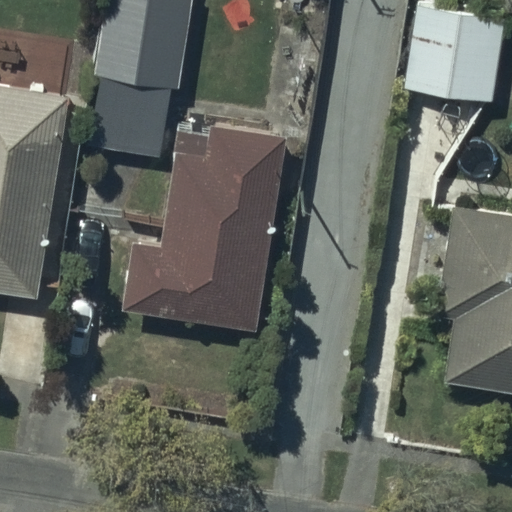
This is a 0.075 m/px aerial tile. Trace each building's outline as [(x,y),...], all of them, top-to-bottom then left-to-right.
[(189,0),(96,0),(87,67),(94,67),(85,138),(159,148),(168,78),(179,79),(189,0)] [(411,0),(404,77),(491,85),(498,0),(411,0)] [(0,271),(32,276),(63,77),(0,66),(0,271)] [(131,221),(121,288),(257,308),(285,117),(210,106),(208,117),(177,112),(160,226),(131,221)] [(447,298),(438,361),(511,371),(511,195),(450,185),(432,295),(447,298)]
